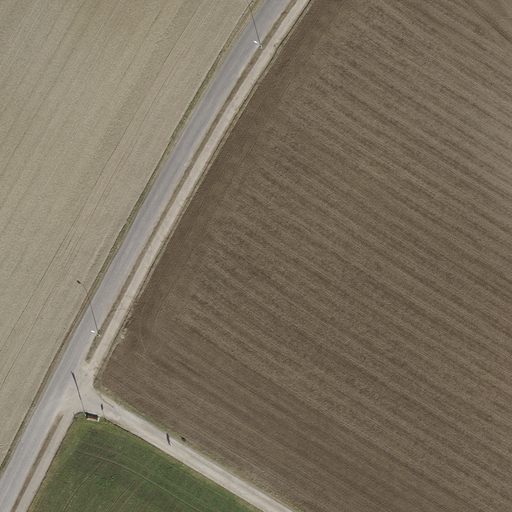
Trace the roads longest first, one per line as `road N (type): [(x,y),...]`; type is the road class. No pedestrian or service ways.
road 1 (unclassified): [(275,0),(56,382),(0,502)]
road 2 (track): [(273,511),(56,382)]
